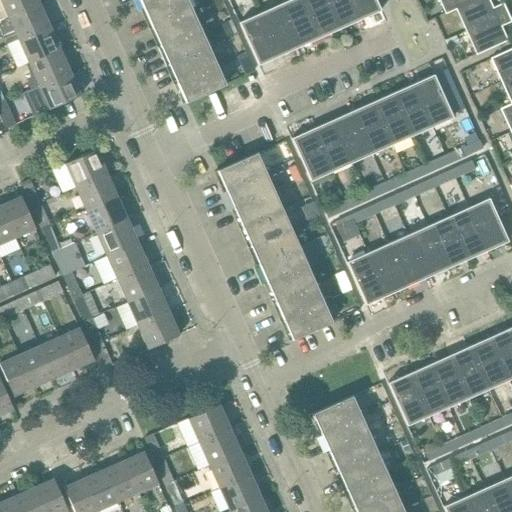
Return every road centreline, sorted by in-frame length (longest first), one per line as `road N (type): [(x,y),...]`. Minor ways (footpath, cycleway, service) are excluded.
road 1 (residential): [(257,383),(511,275)]
road 2 (residential): [(157,162),(268,111),(298,76),(395,36)]
road 3 (residential): [(0,466),(132,414),(157,383),(241,347)]
road 4 (residential): [(241,347),(157,162)]
road 5 (residential): [(0,164),(133,108)]
road 6 (residential): [(315,511),(257,383)]
